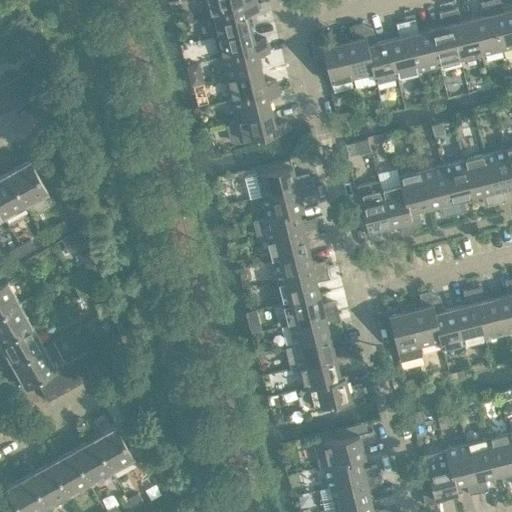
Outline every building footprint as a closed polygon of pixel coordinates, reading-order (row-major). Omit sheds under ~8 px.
[(257,2),(256,0),(205,0),(209,14),(257,2)] [(502,48),(490,0),(484,0),(480,1),(484,14),(472,17),(481,53),(502,48)] [(500,0),(490,0),(502,48),(511,45),(511,7),(502,9),(500,0)] [(250,26),(247,12),(258,9),(257,2),(209,14),(214,35),(250,26)] [(481,53),(472,17),(460,20),(457,7),(448,9),(460,58),(481,53)] [(460,58),(448,9),(438,11),(442,25),(430,28),(438,63),(460,58)] [(438,63),(430,28),(418,31),(414,17),(405,20),(417,69),(438,63)] [(417,69),(405,20),(396,22),(399,35),(387,38),(398,80),(401,79),(400,73),(417,69)] [(373,71),(363,31),(364,30),(367,25),(361,22),(352,24),(355,38),(343,41),(352,76),(372,71),(373,71)] [(398,80),(387,38),(376,41),(372,28),(367,25),(364,30),(363,31),(373,71),(372,71),(374,79),(393,75),(394,81),(398,80)] [(28,41),(36,38),(33,26),(25,28),(28,41)] [(267,44),(265,37),(254,40),(250,26),(214,35),(219,56),(267,44)] [(352,76),(343,41),(332,43),(330,38),(320,41),(323,54),(330,82),(352,76)] [(323,54),(320,41),(310,43),(313,57),(323,54)] [(261,68),(257,54),(269,51),(267,44),(219,56),(225,77),(261,68)] [(277,86),(276,79),(264,82),(261,68),(225,77),(230,98),(277,86)] [(18,75),(7,81),(19,102),(30,96),(18,75)] [(7,81),(0,84),(0,90),(9,108),(19,102),(7,81)] [(271,110),(268,96),(279,93),(277,86),(230,98),(235,119),(271,110)] [(0,113),(9,108),(0,90),(0,113)] [(288,129),(286,121),(275,124),(271,110),(235,119),(229,120),(226,125),(230,139),(235,141),(240,140),(240,141),(288,129)] [(338,113),(339,119),(341,124),(350,122),(347,111),(338,113)] [(354,141),(345,143),(348,155),(357,152),(354,141)] [(511,177),(505,148),(484,153),(496,202),(505,200),(502,187),(511,184),(511,177)] [(484,153),(462,159),(471,194),(483,191),(487,205),(496,202),(484,153)] [(7,170),(7,171),(25,204),(26,203),(25,203),(45,192),(46,192),(47,191),(29,158),(27,159),(28,160),(8,171),(7,170)] [(462,159),(441,164),(453,213),(463,211),(459,197),(471,194),(462,159)] [(256,173),(261,195),(310,183),(308,173),(295,177),(292,164),(256,173)] [(441,164),(420,169),(429,205),(441,202),(444,215),(453,213),(441,164)] [(398,175),(400,183),(401,183),(411,223),(412,223),(417,226),(421,221),(417,208),(429,205),(420,169),(398,175)] [(0,210),(3,216),(4,215),(24,204),(25,204),(7,171),(6,171),(6,172),(0,175),(0,210)] [(310,183),(261,195),(266,215),(267,216),(298,208),(298,209),(303,208),(300,195),(313,192),(310,183)] [(400,183),(380,188),(389,224),(401,221),(404,234),(413,232),(417,226),(412,223),(411,223),(401,183),(400,183)] [(358,193),(368,234),(379,232),(377,226),(389,224),(380,188),(358,193)] [(267,216),(266,215),(262,216),(262,217),(253,219),(259,240),(267,238),(316,226),(314,217),(301,220),(298,209),(298,208),(267,216)] [(52,227),(57,234),(68,228),(64,220),(52,227)] [(316,226),(267,238),(272,259),(308,250),(305,239),(319,235),(316,226)] [(79,229),(60,239),(70,256),(89,246),(79,229)] [(31,239),(20,245),(24,252),(35,246),(31,239)] [(9,251),(13,259),(24,252),(20,245),(9,251)] [(308,250),(272,259),(278,280),(327,268),(324,258),(311,262),(308,250)] [(82,253),(85,265),(94,263),(91,251),(82,253)] [(94,263),(85,265),(88,277),(97,275),(94,263)] [(327,268),(278,280),(283,302),(319,292),(316,280),(329,277),(327,268)] [(508,293),(496,295),(505,331),(511,329),(511,277),(504,279),(508,293)] [(19,301),(8,282),(8,281),(8,280),(0,283),(0,312),(20,302),(20,301),(19,301)] [(481,285),(472,287),(484,337),(505,331),(496,295),(484,298),(481,285)] [(466,303),(454,306),(463,342),(484,337),(472,287),(462,290),(466,303)] [(422,305),(410,308),(419,344),(439,339),(440,339),(430,298),(431,298),(434,293),(428,290),(418,292),(422,305)] [(319,292),(283,302),(288,323),(337,311),(335,301),(322,305),(319,292)] [(439,296),(434,293),(431,298),(430,298),(440,339),(439,339),(441,347),(463,342),(454,306),(443,309),(439,296)] [(103,300),(95,303),(98,315),(107,313),(103,300)] [(20,302),(0,312),(0,341),(32,323),(32,322),(31,323),(20,303),(21,303),(20,302)] [(419,344),(410,308),(399,311),(397,306),(387,309),(390,322),(400,360),(422,355),(419,344)] [(257,308),(247,311),(250,319),(256,317),(258,314),(257,308)] [(390,322),(387,309),(377,311),(380,325),(390,322)] [(329,335),(327,323),(340,320),(337,311),(288,323),(294,344),(329,335)] [(32,323),(0,341),(0,342),(12,362),(11,362),(11,363),(44,345),(44,344),(43,345),(32,325),(33,324),(32,323)] [(348,352),(345,343),(332,346),(329,335),(294,344),(284,346),(289,367),(299,365),(348,352)] [(44,345),(11,363),(12,364),(13,364),(24,384),(23,384),(24,386),(35,379),(47,373),(57,367),(56,366),(55,366),(44,346),(45,346),(44,345)] [(98,371),(86,350),(77,355),(89,377),(98,371)] [(340,377),(340,376),(337,365),(350,362),(348,352),(299,365),(304,387),(309,386),(309,385),(340,377)] [(77,355),(67,361),(79,382),(89,377),(77,355)] [(67,361),(57,367),(69,388),(79,382),(67,361)] [(57,367),(47,373),(58,394),(69,388),(57,367)] [(462,367),(456,369),(458,377),(464,375),(462,367)] [(47,373),(35,379),(47,400),(58,394),(47,373)] [(309,385),(309,386),(314,407),(363,394),(361,384),(347,387),(344,374),(340,376),(340,377),(309,385)] [(405,380),(406,386),(407,392),(416,389),(414,378),(405,380)] [(509,389),(499,391),(501,400),(511,398),(509,389)] [(445,405),(435,407),(437,416),(447,414),(445,405)] [(421,409),(412,411),(415,422),(424,420),(421,409)] [(278,412),(272,414),(275,423),(284,421),(283,415),(278,412)] [(93,436),(111,469),(112,469),(111,468),(131,457),(131,458),(133,457),(114,424),(113,425),(113,426),(94,437),(93,436)] [(372,429),(323,442),(313,444),(319,466),(324,465),(360,456),(360,457),(365,456),(361,443),(375,440),(372,429)] [(511,449),(508,432),(487,437),(496,473),(507,470),(511,483),(511,482),(511,449)] [(71,448),(71,449),(89,481),(90,481),(89,480),(109,469),(110,470),(111,469),(93,436),(91,437),(92,438),(72,449),(71,448)] [(487,437),(466,442),(478,491),(487,489),(484,476),(496,473),(487,437)] [(466,442),(444,447),(446,456),(447,455),(454,483),(455,483),(465,480),(469,493),(478,491),(466,442)] [(454,483),(447,455),(446,456),(444,447),(423,453),(432,488),(435,502),(445,499),(444,494),(457,491),(455,483),(454,483)] [(50,460),(49,461),(67,494),(68,493),(68,492),(88,481),(88,482),(89,481),(71,449),(70,449),(70,450),(50,461),(50,460)] [(360,456),(324,465),(329,486),(378,474),(376,464),(363,468),(360,457),(360,456)] [(28,472),(27,473),(46,506),(47,505),(46,504),(66,493),(66,494),(67,494),(49,461),(48,461),(48,462),(29,473),(28,472)] [(45,506),(46,506),(27,473),(26,473),(27,474),(7,485),(7,484),(5,485),(19,511),(32,511),(44,505),(45,506)] [(378,474),(329,486),(319,488),(324,509),(334,507),(370,498),(367,486),(380,483),(378,474)] [(435,502),(432,488),(421,491),(425,504),(435,502)] [(126,498),(131,506),(142,499),(137,492),(126,498)] [(370,498),(334,507),(335,511),(387,511),(386,506),(373,509),(370,498)]
